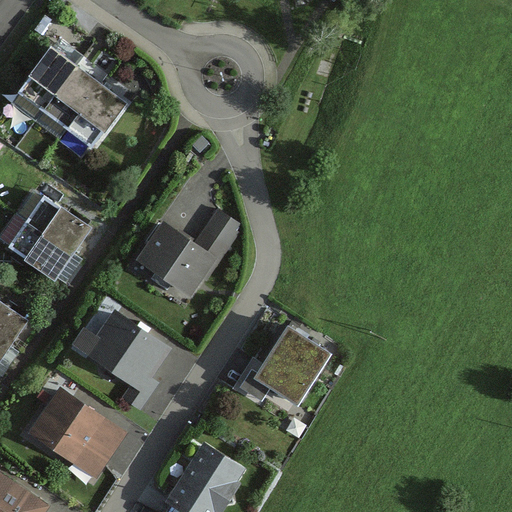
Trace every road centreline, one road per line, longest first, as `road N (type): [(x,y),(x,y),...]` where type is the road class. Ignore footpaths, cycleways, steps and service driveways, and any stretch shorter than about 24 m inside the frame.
road 1 (residential): [(233,108),(270,245),(265,275),(116,511)]
road 2 (residential): [(233,108),(255,85),(248,54),(218,42),(192,60)]
